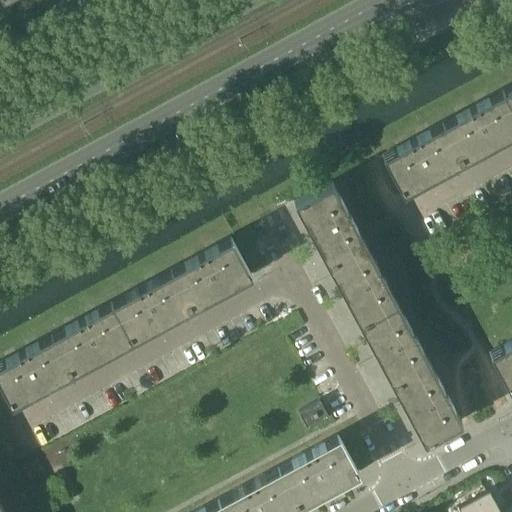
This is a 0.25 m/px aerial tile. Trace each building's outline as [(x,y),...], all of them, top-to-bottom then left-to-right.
[(511,82),(501,88),(511,108),(511,82)] [(511,108),(501,88),(441,121),(462,158),(511,131),(511,108)] [(441,121),(381,153),(401,191),(462,158),(441,121)] [(363,241),(330,180),(293,200),(326,261),(363,241)] [(229,236),(170,268),(190,305),(250,273),(229,236)] [(396,301),(363,241),(326,261),(358,322),(396,301)] [(170,268),(110,300),(130,338),(190,305),(170,268)] [(110,300),(50,333),(70,370),(130,338),(110,300)] [(428,361),(396,301),(358,322),(390,381),(428,361)] [(50,333),(0,359),(0,383),(10,403),(25,395),(70,370),(50,333)] [(511,338),(488,351),(508,389),(511,386),(511,338)] [(460,420),(428,361),(390,381),(422,440),(460,420)] [(297,410),(306,427),(327,415),(318,399),(297,410)] [(337,434),(276,466),(297,504),(357,471),(337,434)] [(276,466),(217,498),(224,511),(280,511),(297,504),(276,466)] [(499,511),(487,489),(457,505),(460,511),(499,511)] [(224,511),(217,498),(191,511),(224,511)]
